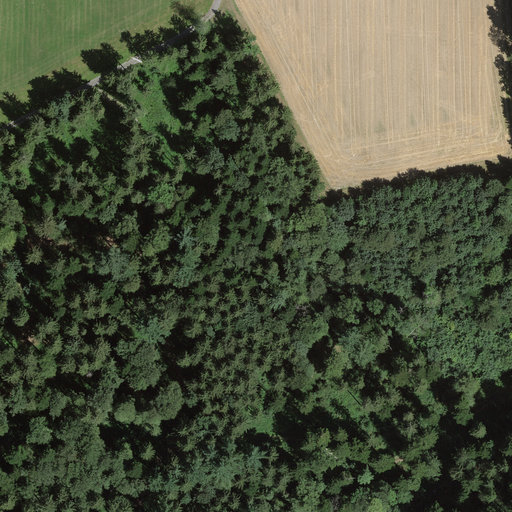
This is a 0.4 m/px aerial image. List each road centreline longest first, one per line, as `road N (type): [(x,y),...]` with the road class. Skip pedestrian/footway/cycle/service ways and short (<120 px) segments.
road 1 (track): [(136,511),(152,463),(257,436),(367,465),(409,457),(511,386)]
road 2 (track): [(152,463),(181,388),(138,291),(146,144),(117,101),(86,85)]
road 3 (track): [(220,0),(207,20),(0,136)]
